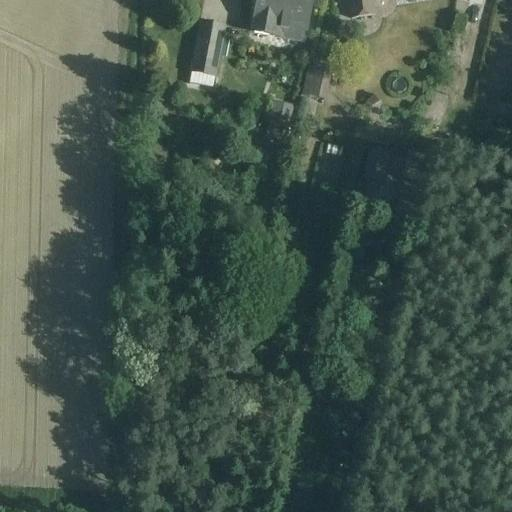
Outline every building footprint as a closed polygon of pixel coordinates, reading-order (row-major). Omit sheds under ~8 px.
[(314,0),(257,0),(253,20),(256,21),(253,35),(273,39),(306,44),(314,0)] [(348,0),(351,20),(375,16),(373,0),(348,0)] [(218,66),(221,48),(225,29),(201,24),(197,44),(191,75),(215,80),(218,66)] [(309,63),(301,97),(323,103),(332,69),(309,63)] [(264,141),(283,146),(290,122),(271,117),(264,141)] [(340,159),(342,150),(328,146),(326,155),(340,159)] [(387,155),(365,150),(358,183),(379,188),(387,155)] [(404,169),(424,172),(427,157),(407,153),(404,169)] [(412,238),(428,181),(405,175),(392,222),(398,224),(396,233),(412,238)] [(337,292),(357,297),(361,282),(341,276),(337,292)] [(333,311),(356,318),(360,304),(338,296),(333,311)] [(295,333),(285,371),(307,376),(316,338),(295,333)]
